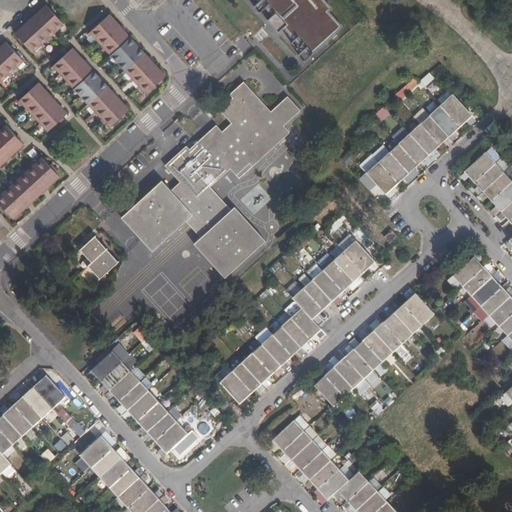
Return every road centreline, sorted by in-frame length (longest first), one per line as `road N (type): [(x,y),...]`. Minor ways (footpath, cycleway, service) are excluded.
road 1 (residential): [(241,427),(438,242)]
road 2 (residential): [(0,259),(192,86)]
road 3 (residential): [(171,489),(51,352)]
